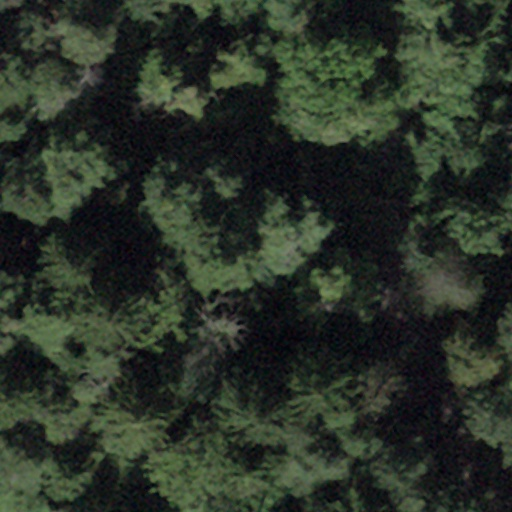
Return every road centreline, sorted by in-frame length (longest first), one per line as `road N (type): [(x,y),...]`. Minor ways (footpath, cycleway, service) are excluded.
road 1 (track): [(482,511),(388,285),(290,128),(185,129),(100,83),(46,0)]
road 2 (track): [(290,128),(340,0)]
